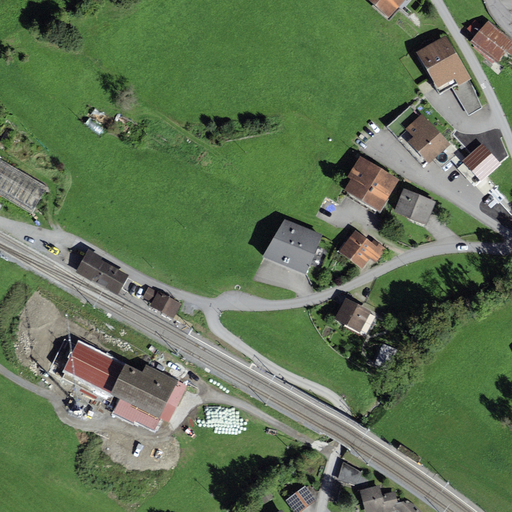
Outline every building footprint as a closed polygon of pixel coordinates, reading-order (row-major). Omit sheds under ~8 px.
[(363,0),(387,21),(405,0),(363,0)] [(467,30),(475,37),(483,28),(475,21),(467,30)] [(511,43),(489,24),(474,41),(496,60),(511,43)] [(445,37),(418,52),(441,92),(468,76),(445,37)] [(451,144),(412,104),(389,126),(428,166),(451,144)] [(498,164),(482,146),(465,161),(482,179),(498,164)] [(399,179),(360,156),(347,176),(351,179),(344,190),(380,211),(399,179)] [(48,187),(0,158),(0,194),(32,214),(48,187)] [(435,201),(403,189),(394,212),(426,224),(435,201)] [(322,234),(284,219),(263,257),(305,274),(322,234)] [(371,242),(355,230),(339,252),(362,268),(370,258),(376,262),(386,248),(373,239),(371,242)] [(129,275),(87,252),(76,271),(118,295),(129,275)] [(153,301),(157,293),(147,287),(143,296),(153,301)] [(157,293),(153,301),(151,305),(174,317),(180,305),(157,293)] [(371,312),(345,298),(334,319),(360,332),(371,312)] [(391,368),(396,346),(381,343),(377,366),(391,368)] [(141,373),(125,365),(111,395),(161,418),(178,381),(144,366),(141,373)] [(343,462),(337,480),(360,487),(366,474),(343,462)] [(305,486),(286,500),(294,511),(300,511),(316,500),(305,486)] [(379,486),(361,491),(366,511),(371,511),(379,510),(379,511),(388,511),(398,509),(394,506),(395,503),(398,502),(395,492),(382,495),(379,486)] [(259,496),(264,503),(273,498),(269,490),(259,496)] [(420,511),(409,501),(398,502),(395,503),(394,506),(398,509),(400,511),(420,511)]
